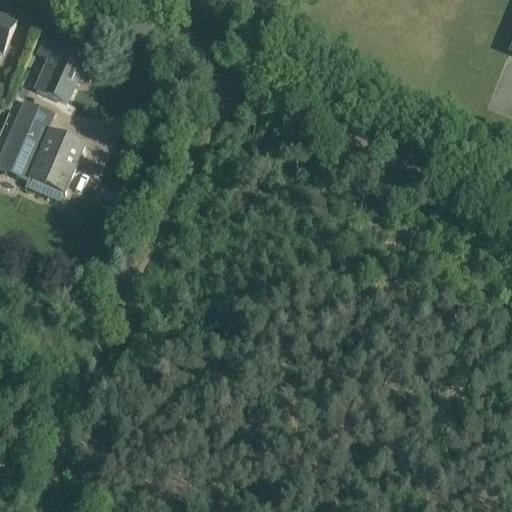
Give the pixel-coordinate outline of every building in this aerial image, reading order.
[(0,20),(0,56),(3,57),(16,28),(13,26),(11,22),(4,19),(0,20)] [(36,93),(67,107),(82,73),(84,74),(86,70),(84,69),(88,60),(46,41),(38,58),(50,63),(36,93)] [(0,104),(5,106),(8,89),(0,87),(0,104)] [(0,161),(0,172),(26,184),(53,120),(24,107),(0,161)] [(63,196),(65,197),(85,149),(49,134),(26,189),(60,204),(63,196)] [(136,158),(126,151),(119,162),(129,168),(136,158)]
